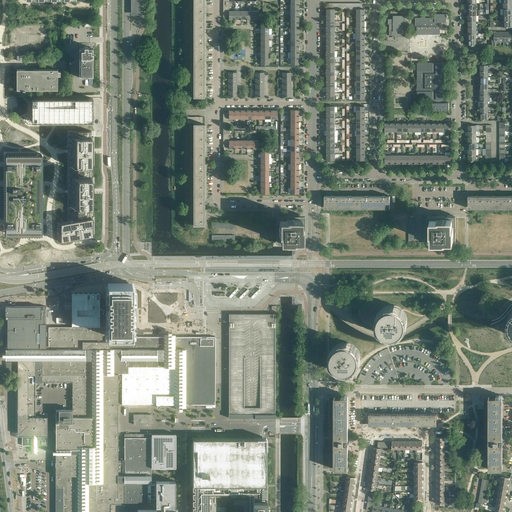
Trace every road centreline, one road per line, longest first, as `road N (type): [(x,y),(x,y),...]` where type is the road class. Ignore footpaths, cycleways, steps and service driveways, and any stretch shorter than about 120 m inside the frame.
road 1 (secondary): [(126,263),(126,0)]
road 2 (secondary): [(114,0),(116,248)]
road 3 (residential): [(310,389),(511,393)]
road 4 (residential): [(312,205),(219,201),(215,103)]
road 5 (tertiary): [(306,275),(143,272),(126,263)]
road 6 (residential): [(457,175),(456,0)]
road 7 (residential): [(376,175),(376,0)]
road 8 (residential): [(50,237),(54,155),(3,114)]
road 9 (residential): [(364,429),(428,431),(427,511)]
road 10 (tertiary): [(182,281),(304,284)]
